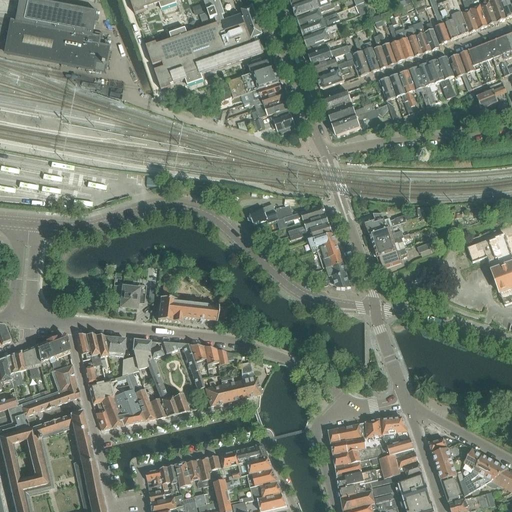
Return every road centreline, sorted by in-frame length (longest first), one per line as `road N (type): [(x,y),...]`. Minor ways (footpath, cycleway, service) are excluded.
road 1 (tertiary): [(375,308),(292,289),(230,233),(192,211),(157,208),(91,227),(36,225)]
road 2 (residential): [(67,324),(241,344),(294,363),(361,410)]
road 3 (residential): [(144,511),(144,467),(266,439),(294,511)]
road 4 (residential): [(306,102),(511,24)]
road 5 (residential): [(326,155),(511,124)]
road 6 (residential): [(95,438),(251,404)]
road 7 (tertiary): [(511,345),(375,308)]
road 8 (residential): [(335,511),(315,428),(361,410)]
road 9 (residential): [(405,401),(511,461)]
